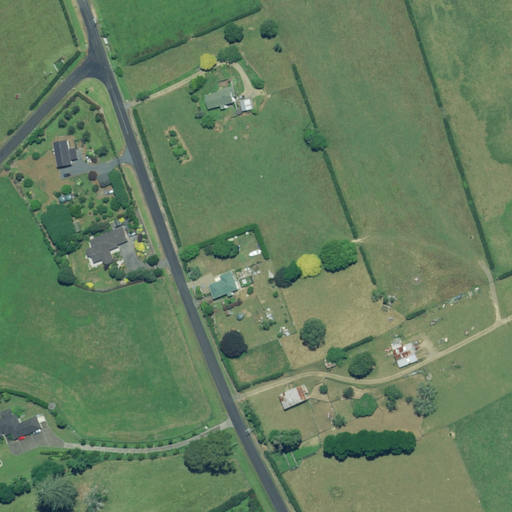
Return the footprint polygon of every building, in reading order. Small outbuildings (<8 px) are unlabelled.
[(236,103),(232,88),(220,91),(221,92),(207,95),(210,109),(222,106),(223,110),(227,109),(226,105),(236,103)] [(254,109),(252,99),(242,102),(244,112),(254,109)] [(124,227),(102,235),(100,232),(92,235),(93,239),(91,240),(93,247),(92,247),(91,248),(90,248),(90,249),(89,249),(89,250),(88,251),(88,252),(88,253),(89,254),(89,255),(89,256),(90,256),(91,257),(92,257),(93,258),(96,264),(103,261),(104,262),(105,263),(105,264),(106,264),(107,265),(108,265),(109,265),(110,265),(111,265),(112,264),(113,263),(114,262),(114,261),(114,260),(114,259),(114,258),(114,257),(113,257),(111,250),(120,247),(119,244),(129,241),(124,227)] [(240,289),(234,272),(217,279),(218,282),(210,285),(216,299),(229,294),(231,297),(235,295),(233,292),(240,289)] [(404,347),(402,341),(392,345),(394,350),(395,351),(396,355),(401,368),(419,361),(412,343),(404,347)] [(337,366),(334,358),(326,361),(328,369),(337,366)] [(308,400),(302,386),(281,396),(287,409),(308,400)] [(15,416),(12,408),(0,413),(3,419),(0,419),(0,439),(13,434),(15,440),(42,429),(37,417),(20,424),(17,415),(15,416)]
